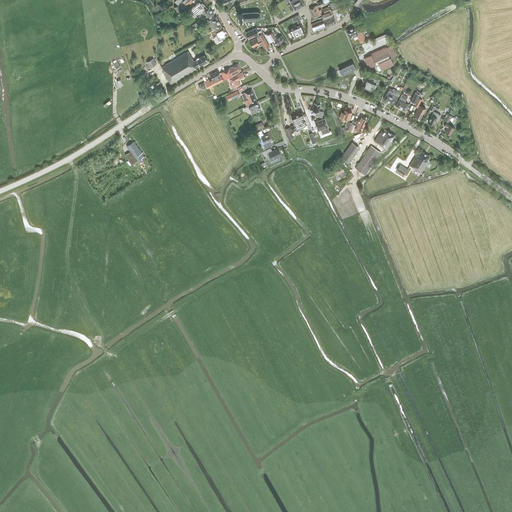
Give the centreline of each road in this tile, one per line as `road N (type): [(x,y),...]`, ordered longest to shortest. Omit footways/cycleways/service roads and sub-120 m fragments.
road 1 (tertiary): [(511,199),(384,115),(347,98),(283,89),(261,73)]
road 2 (tertiary): [(0,191),(237,56)]
road 3 (track): [(108,354),(67,281),(75,198),(68,159)]
